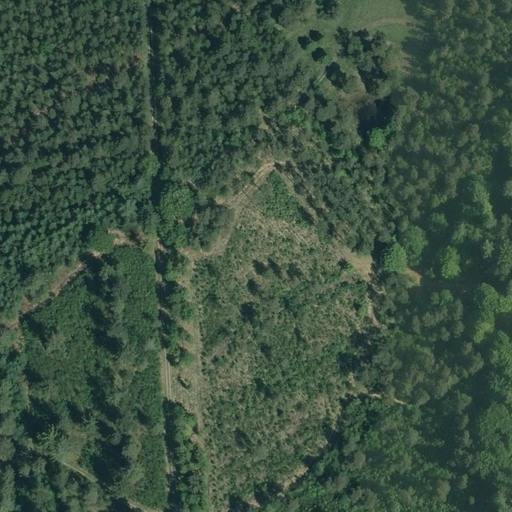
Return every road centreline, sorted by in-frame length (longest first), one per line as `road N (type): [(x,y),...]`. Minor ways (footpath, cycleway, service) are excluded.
road 1 (track): [(145,0),(174,511)]
road 2 (track): [(252,511),(278,502),(309,472),(350,403),(377,396),(442,406),(458,383),(508,349)]
road 3 (track): [(0,464),(27,457),(62,462),(146,511)]
road 4 (track): [(187,187),(308,97)]
